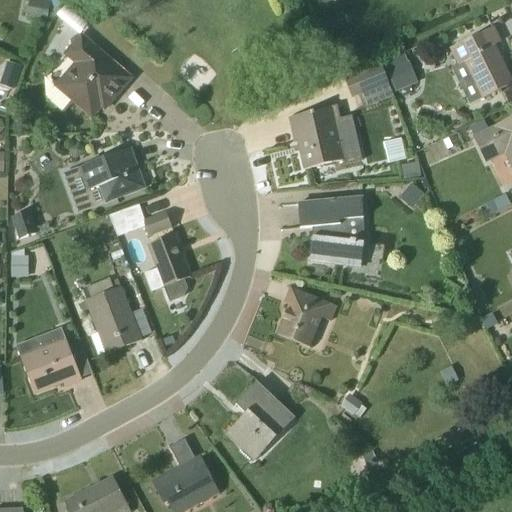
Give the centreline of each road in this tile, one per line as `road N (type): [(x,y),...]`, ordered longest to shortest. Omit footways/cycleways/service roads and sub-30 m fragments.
road 1 (residential): [(0,457),(57,448),(121,416),(180,379),(219,335),(238,287),(243,231),(226,160)]
road 2 (track): [(511,420),(336,511)]
